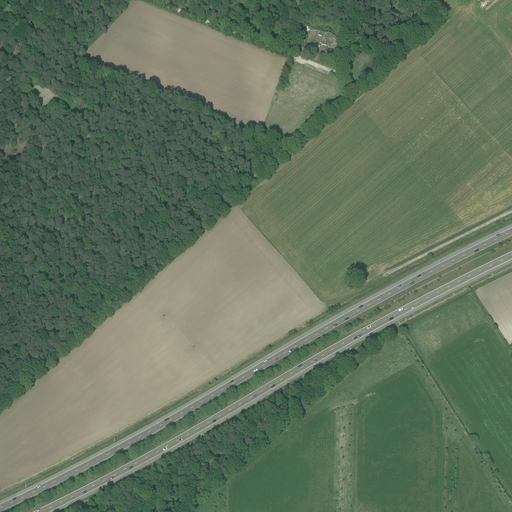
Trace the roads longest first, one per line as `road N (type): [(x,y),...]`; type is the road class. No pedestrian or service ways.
road 1 (trunk): [(511,232),(0,507)]
road 2 (track): [(0,397),(163,256),(175,231),(131,146),(85,101),(70,52),(0,10)]
road 3 (trunk): [(42,511),(511,256)]
road 4 (track): [(222,371),(407,263)]
road 5 (track): [(348,56),(331,70),(154,0)]
